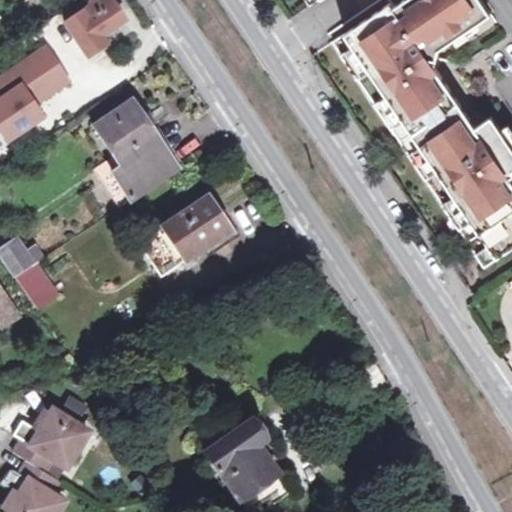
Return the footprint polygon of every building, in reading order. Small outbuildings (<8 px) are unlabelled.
[(67,25),(91,59),(108,47),(102,39),(127,23),(110,0),(98,0),(91,5),(92,8),(67,25)] [(487,0),(485,2),(483,0),(402,0),(395,5),(392,1),(346,32),(481,231),(468,240),(477,253),(483,249),(492,261),(511,247),(511,177),(511,176),(511,175),(511,167),(508,161),(511,158),(511,143),(493,115),(477,126),(436,66),(440,48),(455,38),(451,32),(464,23),(468,30),(492,13),(495,10),(488,0),(487,0)] [(464,23),(451,32),(455,38),(468,30),(464,23)] [(468,240),(481,231),(346,32),(333,40),(468,240)] [(49,51),(36,61),(56,89),(69,80),(49,51)] [(11,128),(19,140),(46,121),(35,104),(56,89),(36,61),(0,85),(0,135),(4,133),(11,128)] [(135,105),(98,129),(124,169),(142,196),(180,171),(153,131),(158,128),(151,117),(145,120),(135,105)] [(11,145),(19,140),(11,128),(4,133),(11,145)] [(110,217),(127,206),(110,180),(93,192),(110,217)] [(153,239),(175,272),(229,234),(207,200),(153,239)] [(1,257),(17,280),(35,268),(46,260),(31,237),(1,257)] [(175,272),(153,239),(142,246),(165,279),(175,272)] [(483,249),(477,253),(485,266),(492,261),(483,249)] [(29,297),(46,285),(35,268),(17,280),(29,297)] [(29,297),(38,310),(55,297),(46,285),(29,297)] [(0,315),(12,307),(0,290),(0,315)] [(59,413),(56,418),(44,436),(38,433),(25,424),(15,438),(24,444),(15,457),(27,464),(45,475),(52,464),(68,475),(94,435),(59,413)] [(51,414),(38,433),(44,436),(56,418),(51,414)] [(245,511),(270,511),(293,496),(279,476),(281,475),(263,450),(269,446),(254,426),(206,458),(239,506),(241,505),(245,511)] [(23,498),(13,511),(64,511),(68,506),(52,496),(59,484),(45,475),(27,464),(19,476),(14,472),(5,487),(17,494),(23,498)] [(6,511),(7,511),(13,511),(23,498),(17,494),(6,511)]
